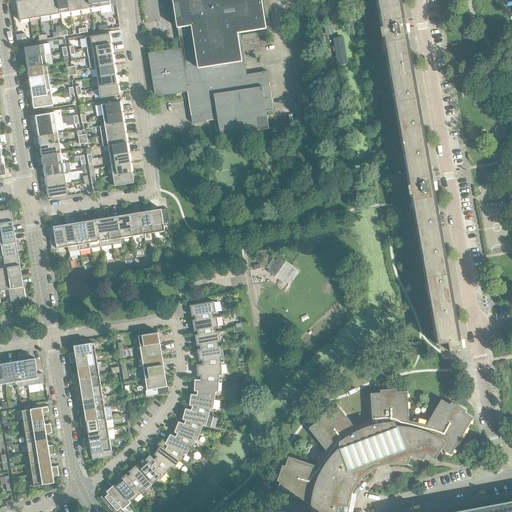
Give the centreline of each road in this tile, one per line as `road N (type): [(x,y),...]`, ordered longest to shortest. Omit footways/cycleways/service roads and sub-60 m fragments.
road 1 (residential): [(475,329),(416,0)]
road 2 (residential): [(31,214),(154,189),(129,0)]
road 3 (residential): [(81,488),(162,423),(180,376),(177,321)]
road 4 (residential): [(27,187),(0,12)]
road 5 (residential): [(81,488),(52,341)]
road 6 (residential): [(501,475),(475,329)]
road 7 (residential): [(52,341),(31,214)]
road 8 (residential): [(52,341),(177,321)]
